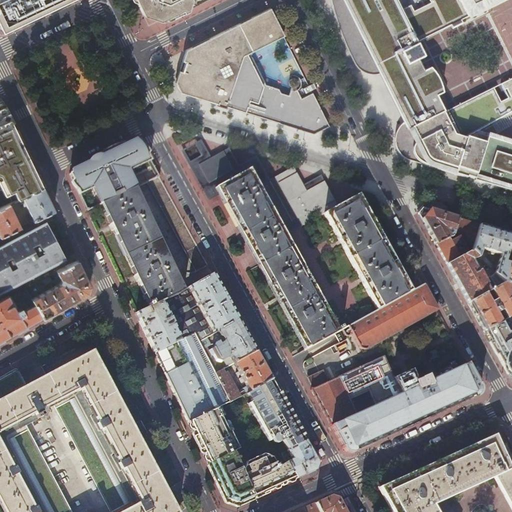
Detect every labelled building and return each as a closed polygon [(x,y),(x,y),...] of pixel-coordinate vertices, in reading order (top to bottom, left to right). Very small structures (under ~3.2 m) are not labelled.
[(0,0),(0,23),(18,15),(47,0),(0,0)] [(67,0),(47,0),(18,15),(22,22),(67,0)] [(135,0),(143,15),(159,21),(200,0),(135,0)] [(410,109),(412,118),(408,120),(403,123),(399,127),(397,130),(395,133),(394,138),(394,142),(395,145),(396,148),(397,151),(399,154),(401,156),(402,157),(403,158),(404,159),(417,152),(424,166),(438,170),(439,168),(454,172),(453,175),(454,175),(465,138),(477,131),(491,123),(511,111),(511,78),(500,84),(507,99),(500,103),(493,88),(443,113),(417,62),(423,59),(416,45),(415,46),(414,44),(496,3),(494,0),(330,0),(331,4),(336,23),(338,23),(362,71),(360,72),(361,72),(364,74),(367,75),(371,76),(375,76),(378,75),(391,69),(398,80),(401,86),(406,97),(410,109)] [(270,8),(185,50),(174,82),(180,92),(289,126),(313,134),(329,126),(312,93),(299,99),(298,104),(294,102),(296,97),(289,95),(287,98),(279,95),(277,92),(264,87),(247,53),(249,52),(283,35),(270,8)] [(0,23),(0,28),(1,32),(22,22),(18,15),(0,23)] [(338,23),(336,23),(340,33),(342,39),(345,46),(348,51),(349,55),(353,63),(356,67),(359,70),(360,72),(362,71),(338,23)] [(65,44),(53,49),(64,75),(76,70),(65,44)] [(266,85),(249,52),(247,53),(264,87),(277,92),(279,95),(287,98),(289,95),(281,93),(279,89),(266,85)] [(391,69),(378,75),(403,123),(408,120),(412,118),(410,109),(406,97),(401,86),(398,80),(391,69)] [(511,111),(491,123),(497,134),(511,125),(511,111)] [(0,207),(8,204),(17,200),(23,196),(20,189),(29,184),(0,126),(0,207)] [(465,138),(454,175),(457,176),(466,179),(467,175),(482,180),(484,180),(484,178),(501,184),(500,186),(511,189),(511,151),(510,154),(494,149),(497,137),(477,131),(465,138)] [(511,141),(497,137),(494,149),(510,154),(511,151),(511,141)] [(219,191),(216,186),(248,168),(284,234),(300,225),(273,177),(268,180),(255,156),(237,166),(232,169),(208,183),(197,165),(210,158),(200,140),(179,151),(186,163),(206,199),(217,193),(219,191)] [(146,154),(139,141),(136,142),(131,145),(125,148),(98,161),(94,162),(78,170),(71,173),(69,174),(79,195),(93,188),(100,204),(103,202),(132,189),(128,180),(130,178),(129,176),(134,173),(132,168),(134,167),(139,168),(140,165),(149,160),(146,154)] [(131,144),(128,143),(96,158),(97,160),(94,162),(98,161),(125,148),(131,145),(136,142),(139,141),(136,142),(131,144)] [(232,169),(237,166),(227,148),(222,151),(232,169)] [(208,183),(232,169),(222,151),(210,158),(197,165),(208,183)] [(417,152),(404,159),(406,160),(408,161),(411,161),(412,162),(415,163),(424,166),(417,152)] [(71,173),(69,174),(71,173),(78,170),(94,162),(88,162),(77,168),(78,170),(71,173)] [(302,184),(293,166),(273,177),(300,225),(323,212),(376,309),(408,292),(355,195),(336,205),(322,181),(305,190),(302,184)] [(335,328),(284,234),(248,168),(216,186),(219,191),(306,348),(341,329),(340,326),(335,328)] [(319,175),(302,184),(305,190),(322,181),(319,175)] [(48,200),(42,187),(23,196),(17,200),(19,204),(21,203),(23,207),(25,206),(29,213),(24,216),(27,222),(52,210),(48,200)] [(109,214),(106,216),(119,244),(122,242),(133,266),(130,267),(143,295),(146,293),(151,303),(147,304),(149,307),(175,294),(184,289),(135,187),(132,189),(103,202),(109,214)] [(217,193),(304,350),(306,349),(306,348),(219,191),(217,193)] [(410,291),(356,194),(355,195),(408,292),(410,291)] [(103,202),(100,204),(106,216),(109,214),(103,202)] [(0,235),(18,226),(8,204),(0,207),(0,235)] [(417,213),(446,264),(467,252),(462,242),(472,245),(479,225),(422,207),(417,213)] [(0,246),(0,289),(61,256),(44,223),(0,246)] [(503,283),(511,253),(511,235),(501,232),(479,225),(472,245),(471,250),(479,259),(489,269),(492,266),(490,264),(491,264),(483,256),(484,255),(486,256),(487,254),(489,255),(490,252),(499,255),(493,273),(497,277),(503,283)] [(122,242),(119,244),(130,267),(133,266),(122,242)] [(467,303),(503,283),(497,277),(491,280),(493,284),(488,287),(479,270),(478,268),(475,269),(474,264),(475,261),(479,259),(471,250),(467,252),(446,264),(458,287),(467,303)] [(511,253),(503,283),(511,286),(511,253)] [(89,285),(76,260),(56,271),(57,275),(56,276),(57,279),(59,279),(58,282),(31,299),(34,304),(42,318),(73,301),(87,292),(89,285)] [(149,307),(135,314),(144,333),(154,352),(193,333),(198,341),(203,338),(215,331),(237,319),(226,299),(212,274),(184,289),(175,294),(149,307)] [(511,286),(503,283),(467,303),(476,319),(483,331),(502,321),(498,314),(502,312),(505,319),(511,315),(511,292),(511,290),(511,286)] [(436,309),(422,284),(410,291),(408,292),(346,326),(360,350),(363,350),(400,330),(403,328),(436,309)] [(0,342),(42,318),(34,304),(18,313),(8,296),(7,294),(0,297),(0,342)] [(502,321),(483,331),(491,347),(497,357),(511,349),(511,315),(505,319),(502,321)] [(247,337),(237,319),(215,331),(218,337),(220,337),(223,341),(219,343),(217,341),(212,343),(211,348),(208,349),(211,355),(214,353),(217,358),(221,360),(227,356),(230,357),(233,362),(254,351),(247,337)] [(414,350),(403,328),(400,330),(410,352),(408,353),(419,376),(423,374),(415,355),(443,342),(441,338),(414,350)] [(193,333),(154,352),(187,421),(219,406),(230,401),(215,372),(201,347),(198,341),(193,333)] [(203,338),(198,341),(201,347),(206,345),(205,341),(203,338)] [(80,356),(82,358),(90,353),(92,353),(91,350),(80,356)] [(264,368),(254,351),(233,362),(238,371),(238,372),(239,374),(240,377),(241,377),(243,381),(246,386),(249,391),(270,379),(264,368)] [(0,376),(0,503),(4,511),(172,511),(148,463),(137,444),(127,423),(117,404),(100,371),(96,364),(90,353),(82,358),(61,369),(41,380),(34,384),(28,387),(19,370),(14,368),(0,376)] [(511,354),(499,362),(505,371),(508,377),(511,378),(511,354)] [(312,389),(310,390),(344,450),(346,452),(348,453),(350,454),(353,453),(477,396),(478,395),(480,392),(480,389),(480,388),(466,363),(429,380),(425,373),(423,374),(419,376),(417,377),(414,378),(409,369),(392,376),(389,369),(387,365),(383,356),(328,382),(322,369),(307,378),(312,389)] [(98,364),(96,364),(100,371),(117,404),(118,403),(98,364)] [(32,382),(34,384),(41,380),(61,369),(60,367),(32,382)] [(235,392),(222,368),(215,372),(230,401),(237,397),(235,392)] [(304,441),(270,379),(249,391),(247,392),(252,400),(248,403),(268,441),(272,439),(273,442),(277,444),(282,442),(287,451),(304,441)] [(247,392),(249,391),(246,386),(235,392),(237,397),(247,392)] [(219,406),(187,421),(207,463),(223,456),(232,452),(238,449),(221,415),(223,414),(219,406)] [(127,423),(137,444),(139,443),(128,422),(127,423)] [(511,510),(511,461),(508,464),(494,435),(379,488),(391,511),(435,511),(432,505),(494,477),(511,510)] [(286,462),(296,479),(315,470),(317,464),(304,441),(287,451),(291,459),(286,462)] [(223,456),(207,463),(218,487),(227,505),(233,507),(254,497),(248,485),(242,471),(232,452),(223,456)] [(248,485),(254,497),(275,488),(296,479),(286,462),(279,466),(277,464),(276,465),(271,457),(267,455),(243,467),(242,471),(248,485)] [(148,463),(172,511),(177,511),(184,508),(174,493),(167,496),(150,463),(148,463)] [(343,511),(336,498),(330,496),(317,502),(310,505),(306,507),(303,508),(304,511),(343,511)]
